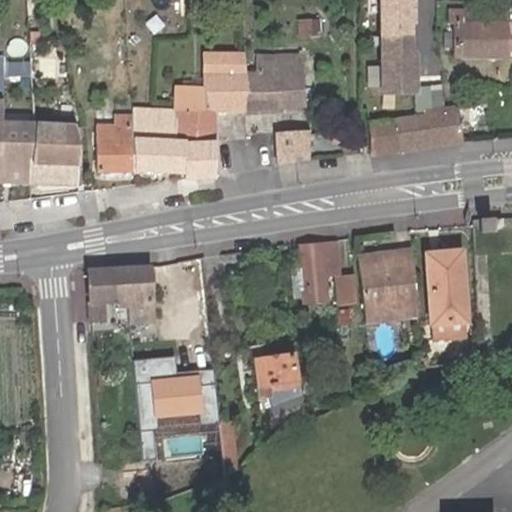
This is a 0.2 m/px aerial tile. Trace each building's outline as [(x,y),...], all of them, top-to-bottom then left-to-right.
[(380,0),(381,32),(410,32),(410,15),(416,14),(415,0),(380,0)] [(511,56),(511,22),(481,22),(480,11),(448,10),(449,23),(455,23),(455,56),(511,56)] [(511,22),(511,10),(480,11),(481,22),(511,22)] [(322,20),(300,18),(298,35),(321,37),(322,20)] [(410,41),(410,32),(381,32),(381,86),(413,86),(412,45),(410,41)] [(245,72),(244,53),(205,53),(205,72),(245,72)] [(257,72),(245,72),(245,110),(274,108),(304,105),(302,57),(258,57),(257,72)] [(245,110),(245,72),(205,72),(204,88),(176,88),(176,113),(177,142),(217,142),(217,112),(245,110)] [(457,108),(443,109),(426,112),(426,117),(429,145),(461,141),(457,108)] [(177,142),(176,113),(164,113),(164,118),(131,118),(131,124),(133,172),(181,172),(182,180),(217,177),(217,142),(177,142)] [(397,120),(370,124),(373,152),(400,149),(429,145),(426,117),(397,120)] [(0,183),(29,184),(35,125),(3,123),(0,180),(0,183)] [(133,172),(131,124),(97,125),(98,172),(133,172)] [(73,126),(35,125),(29,184),(75,184),(77,143),(73,126)] [(279,167),(310,163),(311,133),(277,135),(279,167)] [(477,221),(478,227),(479,234),(491,233),(491,230),(490,221),(490,220),(477,221)] [(490,221),(491,230),(502,230),(501,220),(490,221)] [(334,244),(297,249),(300,270),(290,271),(293,293),(300,292),(302,306),(328,302),(325,273),(337,271),(334,244)] [(428,327),(464,323),(461,253),(424,256),(428,327)] [(413,254),(358,261),(365,309),(417,303),(413,254)] [(481,347),(491,347),(487,257),(476,257),(481,347)] [(120,268),(123,304),(151,303),(149,266),(120,268)] [(85,271),(89,324),(106,323),(106,306),(123,304),(120,268),(85,271)] [(353,274),(335,278),(338,308),(356,304),(353,274)] [(151,326),(151,303),(123,304),(124,316),(134,316),(134,326),(151,326)] [(417,303),(365,309),(366,324),(418,318),(417,303)] [(350,325),(350,311),(338,311),(339,326),(350,325)] [(276,426),(302,415),(297,382),(293,354),(251,360),(256,400),(269,399),(271,412),(276,426)] [(297,382),(302,415),(324,405),(315,380),(297,382)] [(238,466),(233,420),(219,422),(223,448),(226,476),(238,466)] [(223,448),(219,422),(194,425),(198,451),(223,448)]
